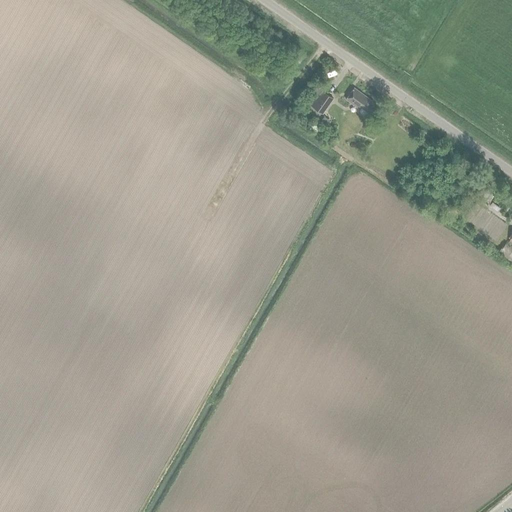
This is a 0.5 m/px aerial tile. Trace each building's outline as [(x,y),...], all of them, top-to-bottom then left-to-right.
[(347,98),(360,107),(361,108),(359,110),(360,113),(363,115),(365,115),(367,112),(368,113),(374,105),(371,103),(373,101),(354,88),(347,98)] [(308,105),(322,114),(332,98),(321,91),(319,95),(316,93),(308,105)] [(329,121),(323,117),(319,123),(325,128),(329,121)] [(446,187),(453,192),(452,193),(457,196),(461,190),(450,182),(446,187)] [(445,187),(440,194),(448,200),(452,193),(453,192),(446,187),(445,187)] [(494,195),(486,190),(481,199),(489,203),(494,195)] [(492,202),(489,206),(496,211),(499,207),(492,202)] [(467,218),(483,231),(496,217),(480,203),(467,218)] [(447,204),(445,212),(456,215),(458,208),(447,204)]
